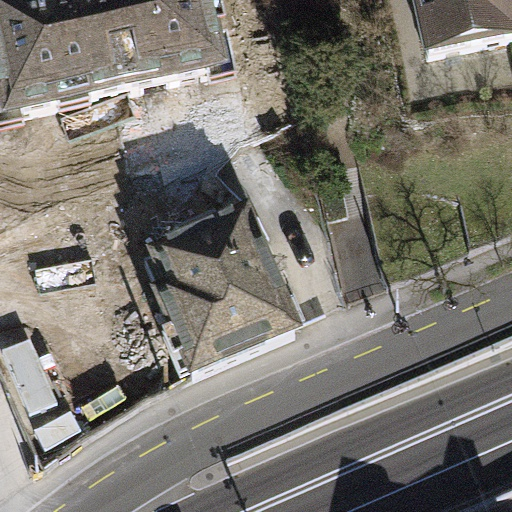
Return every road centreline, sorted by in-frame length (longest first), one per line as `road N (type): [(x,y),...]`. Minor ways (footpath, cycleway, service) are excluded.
road 1 (tertiary): [(511,305),(191,447),(77,511)]
road 2 (primary): [(511,388),(249,511)]
road 3 (primary): [(394,511),(511,458)]
